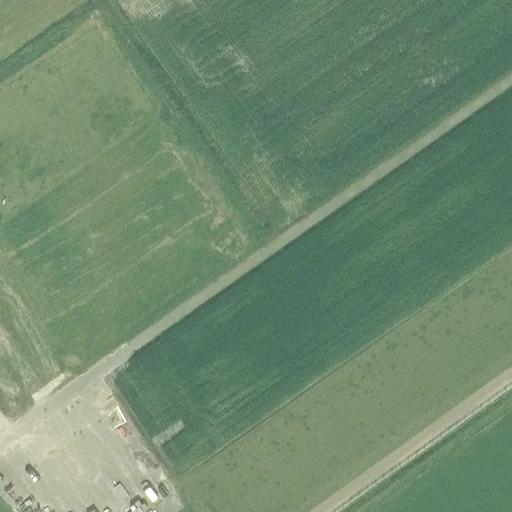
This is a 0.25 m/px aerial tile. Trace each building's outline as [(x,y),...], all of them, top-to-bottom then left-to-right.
[(0,150),(3,157),(23,149),(13,124),(0,128),(0,150)] [(98,170),(111,189),(148,164),(135,145),(98,170)] [(179,192),(200,183),(194,169),(173,178),(179,192)] [(4,197),(0,198),(0,212),(9,209),(4,197)] [(37,235),(37,255),(49,255),(49,236),(37,235)] [(14,378),(0,385),(0,399),(19,389),(14,378)]
